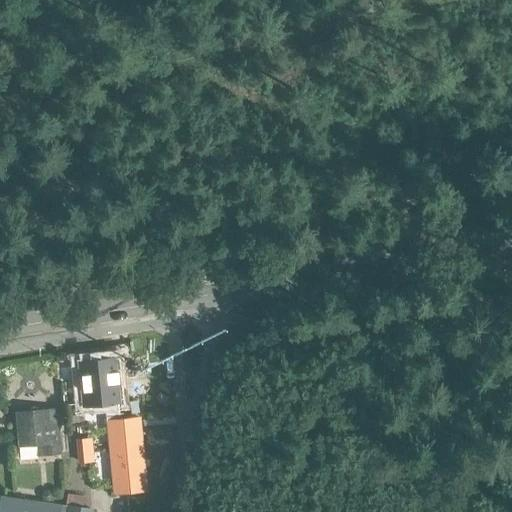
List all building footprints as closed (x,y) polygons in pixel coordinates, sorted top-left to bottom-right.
[(114,359),(78,362),(80,375),(83,405),(105,403),(118,401),(119,401),(114,359)] [(42,444),(43,455),(61,453),(57,409),(15,412),(18,446),(42,444)] [(138,417),(107,421),(111,461),(123,460),(122,448),(142,446),(139,417),(138,417)] [(90,439),(77,440),(79,462),(93,461),(90,439)] [(123,460),(111,461),(114,487),(126,486),(127,491),(147,489),(142,446),(122,448),(123,460)] [(13,458),(14,472),(35,471),(34,456),(13,458)] [(0,511),(59,511),(60,504),(1,496),(0,506),(0,511)]
